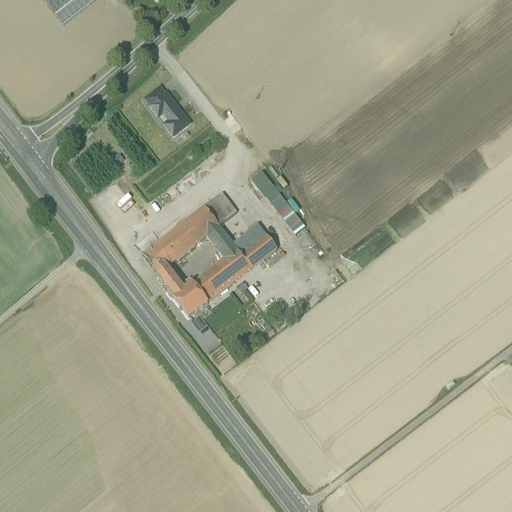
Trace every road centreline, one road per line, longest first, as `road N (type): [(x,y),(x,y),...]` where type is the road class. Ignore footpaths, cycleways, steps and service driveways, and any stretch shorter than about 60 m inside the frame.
road 1 (secondary): [(298,511),(23,155)]
road 2 (track): [(511,353),(298,511)]
road 3 (tertiary): [(23,155),(199,0)]
